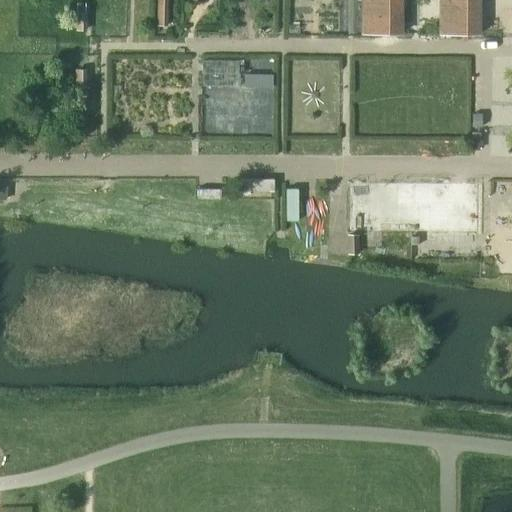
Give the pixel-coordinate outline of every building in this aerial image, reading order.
[(400,0),(362,0),(362,33),(401,33),(400,0)] [(85,13),(76,13),(76,30),(85,30),(85,13)] [(85,70),(76,70),(77,87),(85,87),(85,70)] [(256,75),(245,75),(244,86),(255,86),(256,75)] [(479,233),(479,185),(351,184),(351,232),(479,233)] [(357,235),(349,235),(349,254),(357,254),(357,245),(357,235)]
